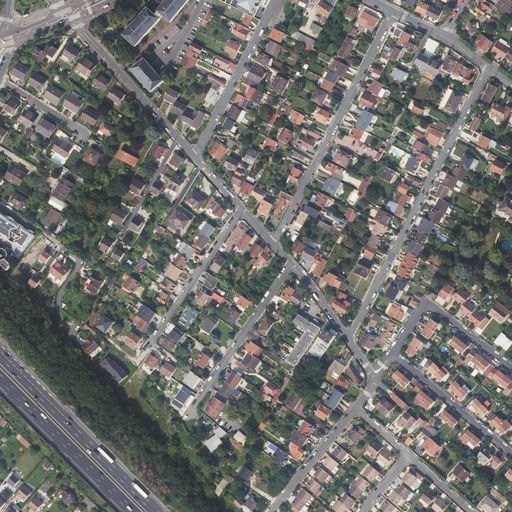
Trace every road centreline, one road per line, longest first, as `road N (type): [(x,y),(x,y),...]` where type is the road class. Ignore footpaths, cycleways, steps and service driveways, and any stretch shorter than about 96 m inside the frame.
road 1 (residential): [(348,337),(488,66)]
road 2 (residential): [(274,245),(393,12)]
road 3 (motorway): [(155,511),(0,351)]
road 4 (motorway): [(0,375),(132,511)]
road 5 (residential): [(196,155),(275,0)]
road 6 (residential): [(290,264),(195,409)]
road 7 (residential): [(391,353),(427,303),(511,368)]
road 8 (residential): [(70,14),(179,137)]
road 9 (residential): [(242,209),(152,344)]
road 10 (residential): [(511,454),(391,353)]
